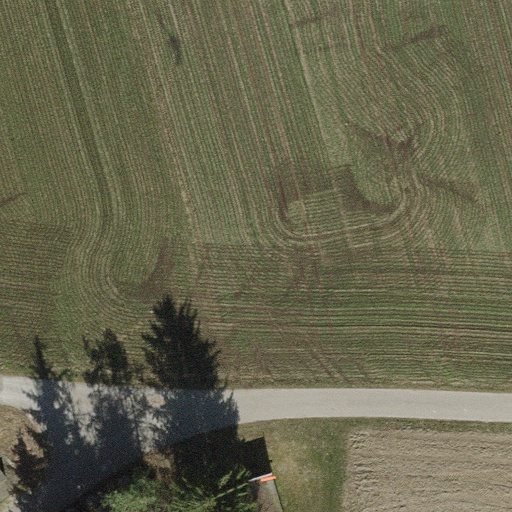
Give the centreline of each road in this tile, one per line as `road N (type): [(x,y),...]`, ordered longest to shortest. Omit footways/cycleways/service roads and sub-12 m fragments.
road 1 (track): [(121,402),(511,409)]
road 2 (track): [(46,511),(65,498),(121,402)]
road 3 (track): [(0,388),(121,402)]
